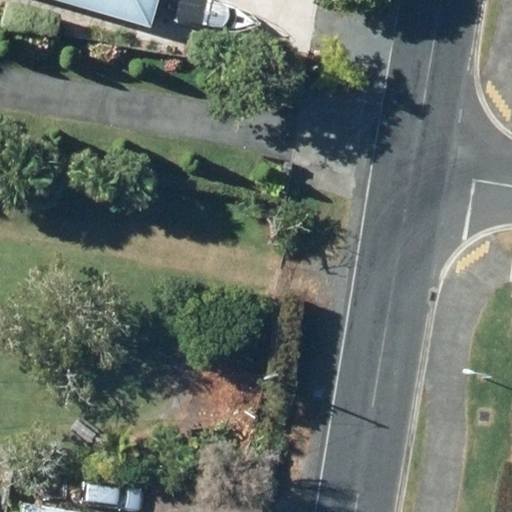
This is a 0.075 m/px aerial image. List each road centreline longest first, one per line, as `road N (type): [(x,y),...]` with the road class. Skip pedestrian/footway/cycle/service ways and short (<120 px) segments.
road 1 (tertiary): [(416,167),(357,511)]
road 2 (tertiary): [(445,0),(416,167)]
